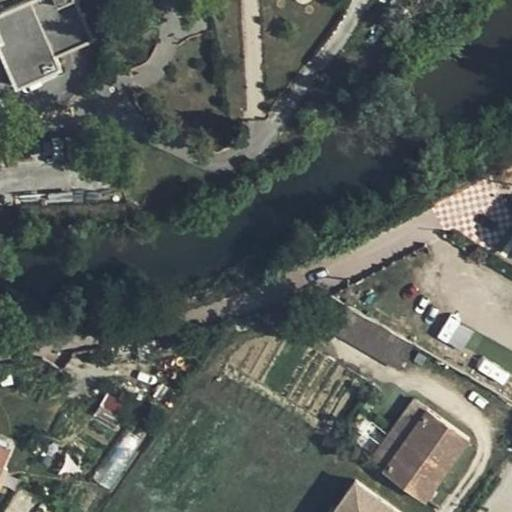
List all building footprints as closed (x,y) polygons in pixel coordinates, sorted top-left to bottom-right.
[(80,0),(33,0),(0,15),(0,24),(7,40),(0,42),(21,89),(66,68),(61,56),(98,39),(80,0)] [(352,304),(344,300),(332,321),(386,353),(398,331),(373,316),(352,304)] [(109,394),(98,407),(110,417),(121,405),(109,394)] [(416,398),(373,459),(385,467),(428,407),(416,398)] [(385,467),(428,497),(471,437),(428,407),(385,467)] [(0,465),(2,462),(8,445),(9,442),(0,438),(0,465)] [(118,443),(93,479),(109,490),(134,453),(118,443)] [(404,511),(357,479),(333,511),(404,511)]
